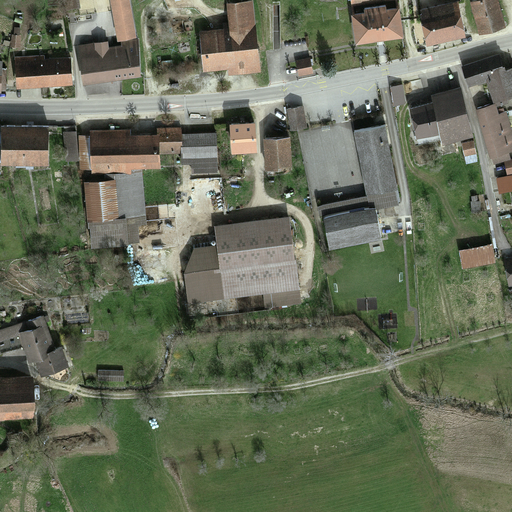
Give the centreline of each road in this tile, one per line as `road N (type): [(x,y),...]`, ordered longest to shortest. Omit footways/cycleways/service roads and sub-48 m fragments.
road 1 (secondary): [(0,106),(115,109),(273,95),(511,39)]
road 2 (track): [(439,353),(285,389),(110,396),(43,383)]
